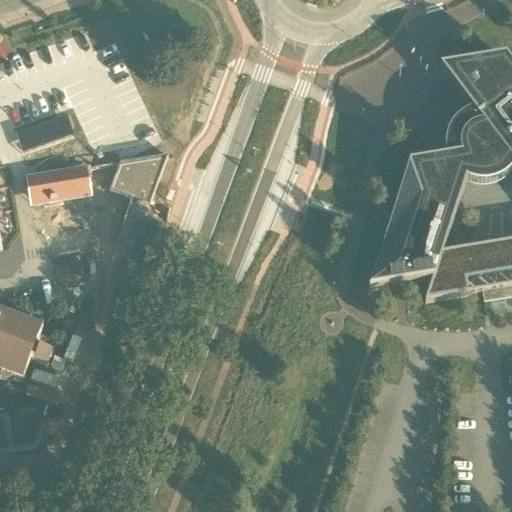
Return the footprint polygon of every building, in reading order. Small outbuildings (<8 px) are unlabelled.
[(511,69),(505,60),(439,71),(472,115),(469,116),(466,117),(463,119),(460,121),(457,123),(455,125),(452,128),(450,131),(449,134),(447,137),(446,140),(445,144),(445,147),(445,151),(445,154),(445,158),(446,161),(429,164),(409,167),(368,293),(396,288),(432,282),(425,305),(482,296),(484,306),(511,301),(511,69)] [(66,117),(15,135),(22,155),(74,137),(66,117)] [(119,167),(109,194),(131,202),(132,202),(132,201),(149,207),(168,158),(120,166),(119,167)] [(86,171),(33,180),(33,182),(37,204),(37,206),(38,206),(50,204),(57,203),(57,202),(90,197),(86,173),(86,171)] [(51,252),(70,251),(68,218),(49,218),(51,252)] [(0,374),(23,383),(30,363),(47,369),(51,358),(35,352),(42,331),(0,315),(0,374)]
